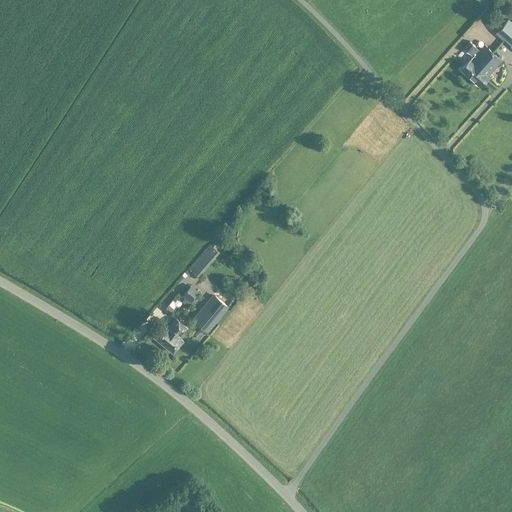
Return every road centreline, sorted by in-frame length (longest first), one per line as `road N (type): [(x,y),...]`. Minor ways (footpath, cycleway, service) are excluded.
road 1 (unclassified): [(286,494),(478,232),(485,210),(299,0)]
road 2 (unclassified): [(286,494),(161,382),(0,280)]
